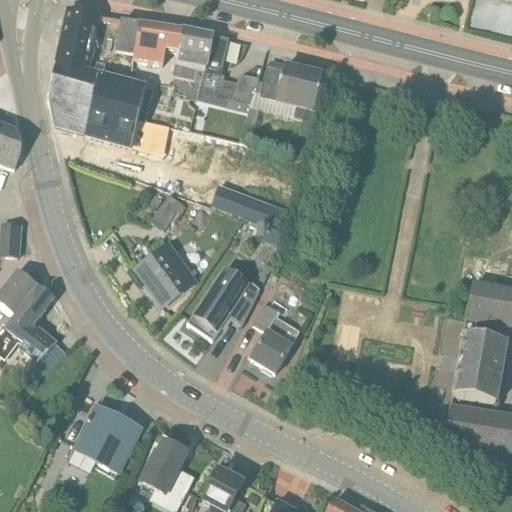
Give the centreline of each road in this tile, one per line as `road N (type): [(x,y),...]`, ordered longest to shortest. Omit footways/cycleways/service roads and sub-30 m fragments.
road 1 (tertiary): [(409,511),(177,387),(108,328),(59,229),(28,102)]
road 2 (secondary): [(511,73),(226,0)]
